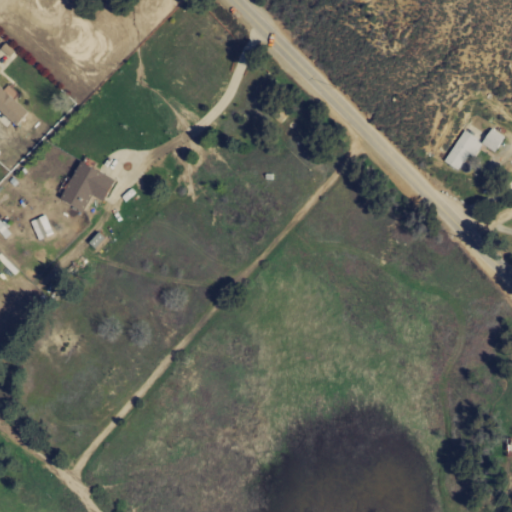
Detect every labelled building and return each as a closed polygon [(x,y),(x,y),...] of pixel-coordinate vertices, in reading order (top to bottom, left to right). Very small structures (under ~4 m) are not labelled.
[(0,108),(25,125),(35,109),(0,85),(0,108)] [(480,144),(495,151),(502,135),(488,128),(480,144)] [(474,154),(482,142),(463,130),(443,161),(457,169),(469,151),(474,154)] [(60,201),(84,211),(90,195),(103,201),(113,177),(76,162),(60,201)] [(42,239),(55,234),(47,215),(34,221),(42,239)]
